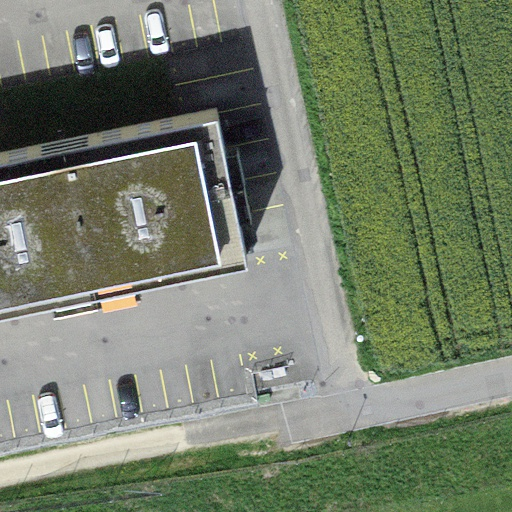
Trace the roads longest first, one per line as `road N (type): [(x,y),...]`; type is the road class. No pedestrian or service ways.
road 1 (residential): [(263,0),(354,406),(511,372)]
road 2 (track): [(354,406),(0,477)]
